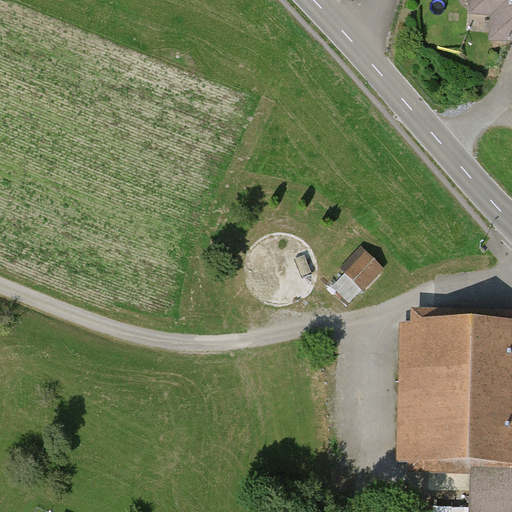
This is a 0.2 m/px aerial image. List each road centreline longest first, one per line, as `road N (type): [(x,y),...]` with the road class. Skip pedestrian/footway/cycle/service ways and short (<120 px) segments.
road 1 (track): [(0,289),(186,346),(375,313)]
road 2 (tertiary): [(511,222),(312,0)]
